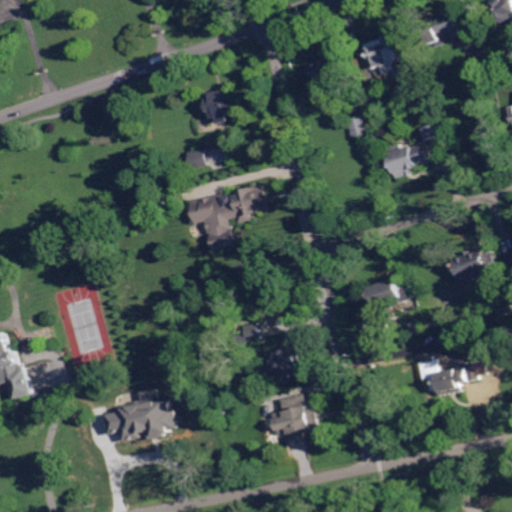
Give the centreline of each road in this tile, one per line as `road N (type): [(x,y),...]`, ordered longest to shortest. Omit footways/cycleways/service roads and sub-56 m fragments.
road 1 (residential): [(376,466),(266,28)]
road 2 (residential): [(0,116),(348,0)]
road 3 (residential): [(153,511),(511,440)]
road 4 (residential): [(322,249),(511,189)]
